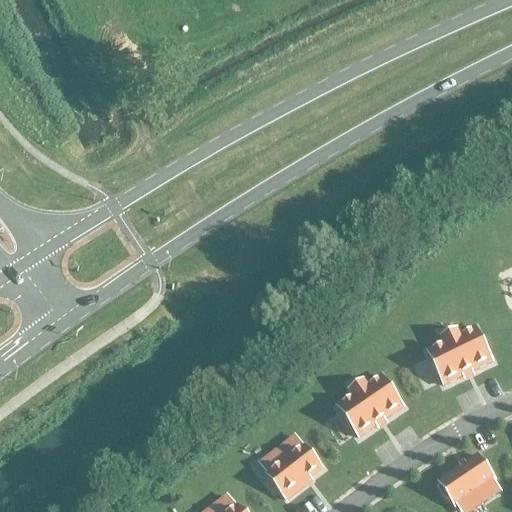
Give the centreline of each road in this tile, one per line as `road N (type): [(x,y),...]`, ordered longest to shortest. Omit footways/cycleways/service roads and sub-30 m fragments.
road 1 (primary): [(511,1),(291,101),(40,252)]
road 2 (primary): [(60,321),(296,170),(511,54)]
road 3 (residential): [(511,409),(489,416),(349,511)]
